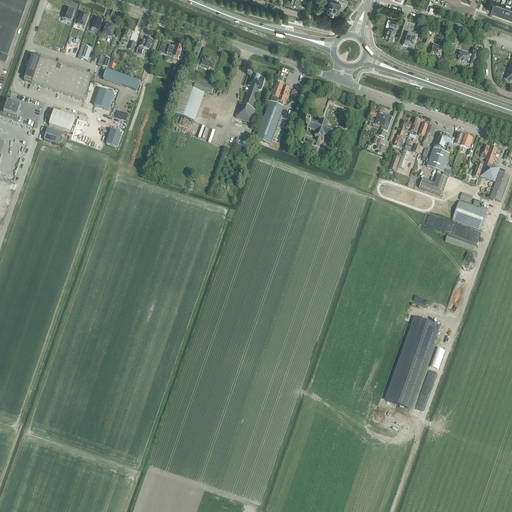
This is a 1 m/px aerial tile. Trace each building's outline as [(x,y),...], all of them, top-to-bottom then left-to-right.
[(0,54),(8,57),(28,1),(24,0),(0,0),(0,7),(1,8),(3,9),(0,17),(0,54)] [(326,4),(329,5),(327,11),(331,12),(331,13),(334,14),(334,13),(338,15),(338,14),(340,15),(342,10),(339,10),(340,8),(340,9),(343,10),(343,9),(344,9),(349,1),(346,0),(326,0),(326,3),(327,3),(326,4)] [(487,7),(486,9),(487,10),(486,11),(492,13),(495,4),(496,4),(496,3),(494,2),(490,1),(488,7),(487,7)] [(505,7),(500,6),(497,15),(502,16),(503,12),(505,7)] [(75,11),(68,9),(66,16),(63,15),(62,18),(71,22),(75,11)] [(88,16),(82,14),(79,22),(76,21),(75,24),(85,27),(88,16)] [(102,21),(95,18),(91,28),(98,31),(102,21)] [(384,38),(392,41),(396,31),(394,30),(395,28),(397,22),(391,20),(389,26),(390,26),(389,28),(388,28),(384,38)] [(103,36),(102,38),(106,39),(107,37),(112,39),(115,28),(109,26),(109,27),(106,26),(103,36)] [(121,43),(124,44),(127,45),(132,33),(131,33),(130,32),(129,31),(128,32),(127,31),(127,32),(125,31),(121,43)] [(403,46),(413,50),(418,34),(415,33),(414,34),(413,33),(412,34),(408,33),(403,46)] [(151,46),(151,45),(153,40),(146,38),(145,42),(142,40),(137,54),(142,55),(144,49),(149,51),(149,50),(150,50),(151,46)] [(161,54),(167,56),(171,58),(170,60),(173,61),(174,59),(178,61),(180,57),(182,58),(183,53),(181,52),(182,50),(177,48),(177,49),(171,47),(171,46),(165,44),(164,47),(161,46),(159,53),(161,54)] [(82,46),(78,58),(87,62),(92,49),(82,46)] [(441,55),(443,49),(434,46),(430,55),(436,57),(437,58),(439,59),(440,58),(440,57),(442,58),(443,56),(441,55)] [(457,62),(475,67),(480,52),(473,50),(472,54),(473,54),(472,56),(460,52),(459,56),(456,56),(455,56),(454,56),(454,57),(454,58),(454,59),(454,60),(457,61),(457,62)] [(30,69),(26,82),(32,84),(38,86),(43,88),(49,90),(55,92),(60,94),(66,96),(72,98),(77,100),(83,102),(88,89),(92,76),(86,74),(80,72),(75,70),(69,68),(63,66),(58,64),(52,62),(46,61),(41,59),(35,57),(30,69)] [(101,57),(100,60),(104,61),(102,67),(107,68),(110,60),(105,58),(101,57)] [(203,68),(209,70),(209,68),(213,70),(216,62),(203,57),(201,65),(203,66),(203,68)] [(139,82),(107,71),(106,71),(103,80),(104,80),(122,86),(136,91),(139,82)] [(250,87),(243,107),(240,106),(239,107),(240,107),(236,119),(251,124),(255,111),(252,110),(259,90),(261,91),(265,80),(252,75),(248,86),(250,87)] [(194,88),(212,94),(214,88),(196,81),(194,88)] [(284,107),(282,107),(283,103),(284,103),(289,89),(277,84),(270,102),(256,140),(270,145),(272,140),(280,143),(289,119),(281,116),(284,107)] [(174,115),(195,122),(204,95),(184,87),(174,115)] [(114,95),(100,90),(94,106),(109,111),(114,95)] [(21,105),(8,101),(4,113),(17,117),(21,105)] [(70,133),(75,118),(54,111),(49,126),(70,133)] [(383,130),(387,132),(393,117),(389,116),(389,117),(379,113),(375,124),(383,128),(383,130)] [(415,120),(410,134),(416,137),(421,122),(415,120)] [(405,137),(408,138),(413,124),(403,121),(400,130),(405,132),(407,133),(405,137)] [(305,144),(319,149),(322,140),(323,141),(325,137),(331,139),(335,138),(336,134),(334,131),(328,128),(329,125),(321,122),(319,126),(310,122),(309,124),(307,124),(306,127),(308,128),(307,131),(316,134),(315,138),(317,138),(316,141),(305,137),(304,143),(306,143),(305,144)] [(420,142),(423,143),(428,127),(423,125),(419,136),(422,137),(420,142)] [(422,147),(427,149),(428,147),(431,137),(433,138),(436,130),(428,127),(423,143),(422,145),(423,145),(422,147)] [(44,141),(58,146),(62,135),(47,130),(44,141)] [(373,137),(377,138),(378,136),(380,137),(380,139),(384,140),(386,133),(380,130),(378,135),(377,135),(374,134),(373,137)] [(395,146),(399,148),(400,146),(402,147),(403,143),(401,142),(405,132),(400,130),(395,146)] [(118,149),(122,135),(111,131),(106,145),(118,149)] [(450,155),(449,154),(455,140),(439,134),(427,167),(443,173),(450,155)] [(454,145),(460,147),(464,136),(458,134),(454,145)] [(464,136),(460,147),(469,150),(473,139),(464,136)] [(378,154),(382,156),(385,147),(382,146),(383,141),(375,138),(373,145),(377,146),(375,150),(379,151),(378,154)] [(413,153),(419,155),(421,147),(415,145),(413,153)] [(480,158),(485,160),(486,157),(490,147),(485,145),(481,155),(480,158)] [(492,165),(497,150),(491,147),(480,177),(482,178),(495,183),(500,169),(495,168),(496,166),(492,165)] [(398,168),(404,170),(410,153),(404,151),(402,154),(402,155),(401,159),(398,168)] [(394,173),(396,174),(397,170),(396,169),(400,160),(394,158),(390,170),(395,172),(394,173)] [(475,171),(473,177),(478,179),(483,167),(476,164),(474,171),(475,171)] [(490,199),(500,202),(509,176),(500,173),(490,199)] [(419,189),(440,197),(447,178),(438,175),(434,184),(422,179),(419,189)] [(460,200),(470,204),(473,197),(462,193),(460,200)] [(481,208),(481,207),(480,207),(479,207),(478,208),(459,202),(452,221),(481,231),(488,210),(481,208)] [(448,234),(445,242),(473,253),(476,245),(448,234)] [(387,402),(409,410),(432,341),(434,342),(439,327),(438,326),(437,326),(415,318),(410,333),(411,334),(387,402)] [(445,351),(436,349),(430,368),(438,371),(445,351)]
